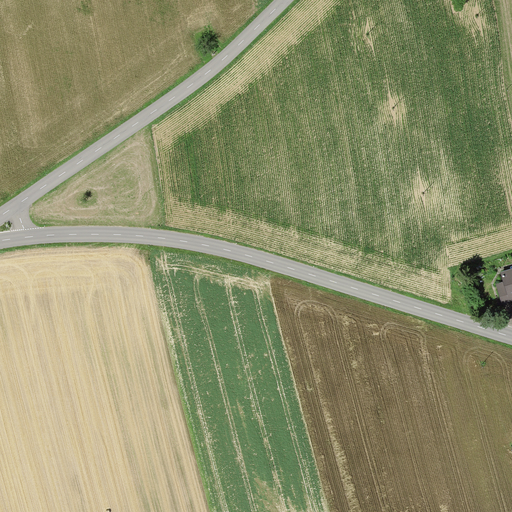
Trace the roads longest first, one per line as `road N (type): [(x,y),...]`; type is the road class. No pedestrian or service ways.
road 1 (secondary): [(511,336),(258,257),(169,238),(83,232),(0,240)]
road 2 (tertiary): [(0,240),(33,193),(185,88),(283,0)]
